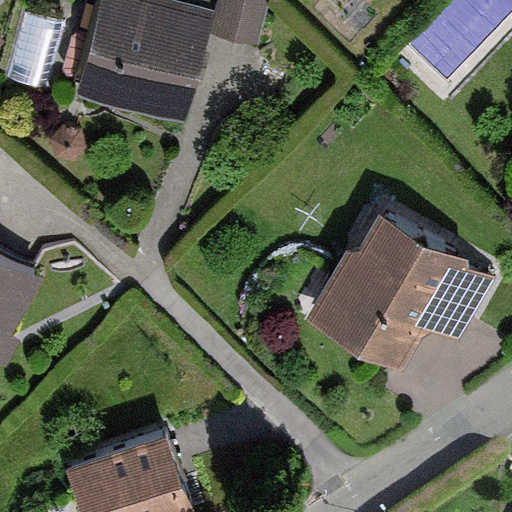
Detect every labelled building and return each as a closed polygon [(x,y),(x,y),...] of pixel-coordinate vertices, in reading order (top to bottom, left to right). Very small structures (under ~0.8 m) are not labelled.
[(209,0),(99,0),(78,79),(180,107),(209,0)] [(267,0),(218,0),(212,29),(232,34),(258,40),(267,0)] [(346,234),(308,303),(404,356),(425,318),(455,334),(491,268),(461,251),(465,243),(379,196),(359,232),(346,234)] [(0,335),(39,266),(0,244),(0,335)] [(164,421),(68,453),(88,511),(163,511),(192,502),(174,450),(164,421)]
